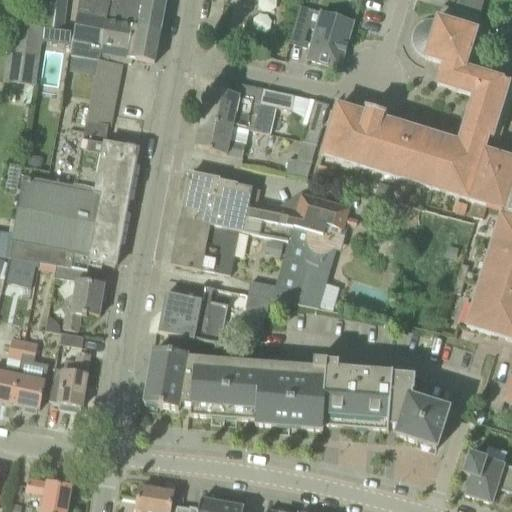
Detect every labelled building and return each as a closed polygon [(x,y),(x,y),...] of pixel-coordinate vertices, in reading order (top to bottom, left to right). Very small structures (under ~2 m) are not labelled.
[(47,0),(44,29),(42,44),(72,48),(74,34),(64,33),(68,0),(47,0)] [(154,66),(160,34),(107,25),(111,0),(80,0),(71,58),(99,63),(99,61),(131,66),(132,62),(154,66)] [(111,0),(107,25),(160,34),(166,0),(111,0)] [(458,0),(455,12),(479,20),(484,0),(458,0)] [(459,147),(453,145),(438,194),(468,204),(482,158),(483,155),(488,141),(499,144),(511,103),(511,86),(465,72),(470,56),(472,56),(474,56),(477,55),(479,54),(481,53),(483,51),(484,49),(486,47),(487,45),(488,43),(488,41),(488,38),(488,36),(488,34),(487,31),(486,29),(485,27),(484,25),(482,24),(480,22),(481,20),(479,20),(455,12),(442,8),(437,24),(435,23),(432,23),(430,23),(427,23),(425,24),(423,25),(421,26),(419,27),(417,29),(416,31),(414,33),(413,35),(413,37),(412,40),(412,42),(412,45),(413,47),(414,49),(415,51),(416,53),(418,55),(419,57),(421,58),(423,59),(444,67),(438,84),(449,88),(448,91),(473,99),(463,133),(459,147)] [(307,63),(339,73),(344,56),(345,56),(348,49),(347,49),(353,25),(321,15),(307,63)] [(13,24),(7,60),(3,84),(36,89),(42,44),(44,29),(13,24)] [(295,27),(291,41),(303,45),(307,31),(295,27)] [(122,68),(102,64),(99,64),(96,76),(119,81),(122,68)] [(117,93),(119,81),(96,76),(94,88),(117,93)] [(115,105),(117,93),(94,88),(92,101),(115,105)] [(295,99),(263,93),(241,88),(238,99),(207,93),(201,124),(249,135),(249,133),(256,135),(269,138),(275,111),(292,114),(295,99)] [(110,130),(115,105),(92,101),(87,125),(104,128),(104,129),(110,130)] [(315,103),(302,145),(317,148),(329,108),(315,103)] [(337,109),(322,159),(358,170),(375,115),(366,112),(364,118),(337,109)] [(395,181),(409,136),(410,132),(383,124),(385,118),(375,115),(358,170),(395,181)] [(249,135),(201,124),(195,149),(209,152),(209,155),(243,163),(246,148),(249,135)] [(115,270),(137,154),(100,147),(104,129),(104,128),(87,125),(83,147),(87,148),(85,159),(99,161),(93,196),(74,192),(24,183),(14,236),(12,244),(10,260),(10,261),(40,266),(56,269),(88,274),(89,266),(115,270)] [(438,194),(453,145),(410,132),(409,136),(395,181),(438,194)] [(317,148),(302,145),(297,165),(289,163),(286,179),(307,183),(317,148)] [(511,163),(483,155),(482,158),(468,204),(501,214),(466,330),(511,344),(511,163)] [(331,171),(319,168),(316,178),(328,181),(331,171)] [(189,177),(180,224),(234,234),(266,240),(289,245),(276,291),(273,303),(320,312),(336,253),(340,254),(345,240),(340,238),(341,233),(344,234),(350,211),(298,198),(295,213),(250,204),(252,192),(237,189),(219,185),(219,183),(189,177)] [(464,218),(467,207),(455,204),(452,214),(464,218)] [(483,223),(486,210),(474,206),(470,219),(483,223)] [(180,224),(171,269),(202,274),(202,273),(231,279),(235,261),(229,260),(234,234),(180,224)] [(12,244),(14,236),(0,233),(0,258),(10,260),(12,244)] [(283,246),(267,243),(265,257),(281,260),(283,246)] [(390,274),(398,276),(400,264),(393,262),(390,274)] [(9,273),(36,279),(38,269),(11,263),(9,273)] [(55,276),(56,269),(40,266),(39,273),(55,276)] [(458,281),(464,283),(468,269),(462,267),(458,281)] [(88,274),(56,269),(55,276),(54,281),(76,285),(71,312),(67,311),(64,332),(77,335),(80,319),(87,320),(87,317),(99,319),(102,304),(105,303),(107,293),(104,291),(104,289),(95,287),(97,276),(88,274)] [(458,281),(454,295),(460,297),(464,283),(458,281)] [(251,284),(248,299),(270,303),(273,303),(276,291),(274,290),(251,284)] [(158,336),(189,341),(221,347),(228,309),(165,297),(165,298),(170,299),(166,321),(161,320),(156,323),(155,331),(158,335),(158,336)] [(270,303),(248,299),(245,311),(266,316),(270,303)] [(80,350),(82,341),(64,337),(62,346),(80,350)] [(21,363),(25,344),(12,342),(7,360),(8,360),(21,363)] [(34,365),(37,347),(25,344),(21,363),(34,366),(34,365)] [(436,452),(448,414),(412,403),(413,396),(414,396),(415,381),(393,379),(393,371),(314,365),(313,375),(325,376),(325,383),(193,372),(192,390),(183,388),(187,359),(153,353),(144,408),(178,414),(180,406),(191,408),(190,419),(212,421),(212,413),(236,415),(236,423),(255,425),(255,429),(323,434),(323,430),(342,432),(343,428),(354,429),(354,432),(355,433),(356,429),(367,430),(367,433),(387,435),(387,436),(388,436),(389,432),(398,433),(396,440),(436,452)] [(82,411),(90,358),(78,356),(77,365),(66,364),(64,374),(54,372),(49,405),(58,406),(58,407),(60,408),(59,413),(79,416),(80,411),(82,411)] [(21,363),(8,360),(5,376),(0,375),(0,404),(12,407),(21,363)] [(34,366),(21,363),(12,407),(25,410),(24,414),(35,417),(36,412),(39,413),(45,384),(48,368),(34,365),(34,366)] [(511,378),(510,378),(507,388),(494,384),(486,411),(500,415),(504,405),(511,407),(511,378)] [(511,471),(469,458),(463,478),(465,478),(465,477),(471,479),(465,498),(491,507),(496,492),(511,496),(511,471)] [(42,511),(66,511),(70,490),(48,486),(28,483),(26,494),(45,498),(42,511)] [(170,511),(173,496),(139,490),(135,511),(170,511)] [(220,511),(222,507),(201,503),(200,502),(198,511),(183,511),(177,511),(176,511),(220,511)]
